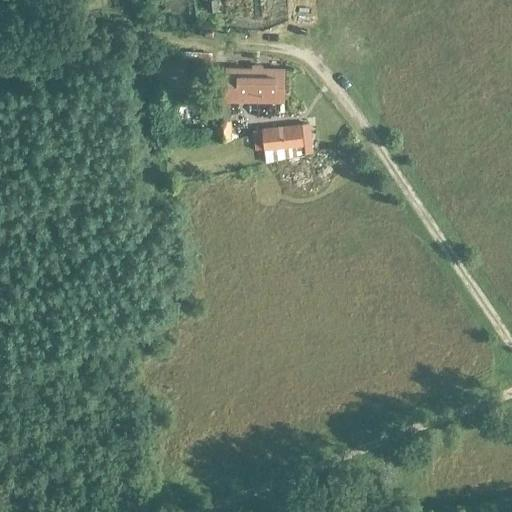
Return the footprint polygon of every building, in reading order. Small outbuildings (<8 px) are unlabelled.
[(284,69),(227,69),(226,99),(229,100),(284,100),(284,69)] [(175,91),(166,99),(175,110),(184,102),(175,91)] [(215,120),(217,120),(229,120),(229,100),(226,99),(215,99),(215,120)] [(217,121),(217,140),(230,140),(230,121),(217,121)] [(304,146),(302,123),(262,127),(264,150),(304,146)]
